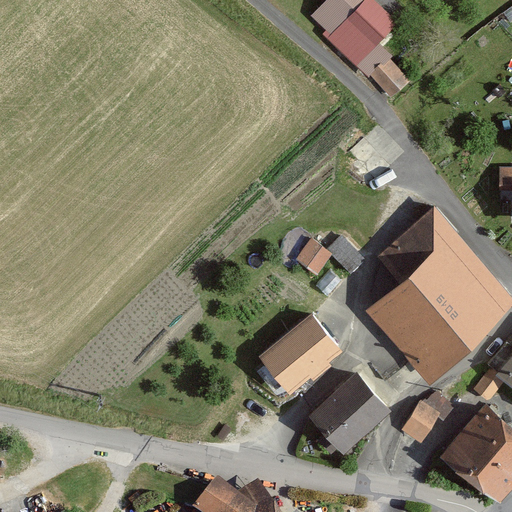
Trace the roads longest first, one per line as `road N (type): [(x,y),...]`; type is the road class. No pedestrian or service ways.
road 1 (residential): [(45,425),(373,486)]
road 2 (residential): [(511,314),(397,408),(373,486)]
road 3 (residential): [(511,278),(386,113)]
road 4 (track): [(386,113),(257,0)]
